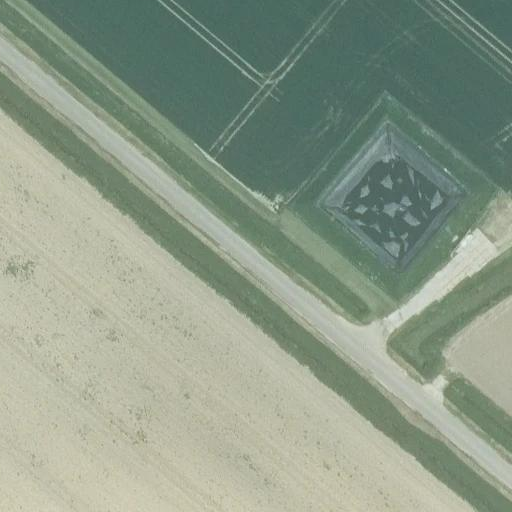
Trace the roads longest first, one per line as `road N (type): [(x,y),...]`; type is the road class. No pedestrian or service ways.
road 1 (unclassified): [(511,477),(0,49)]
road 2 (track): [(361,351),(393,317),(511,239)]
